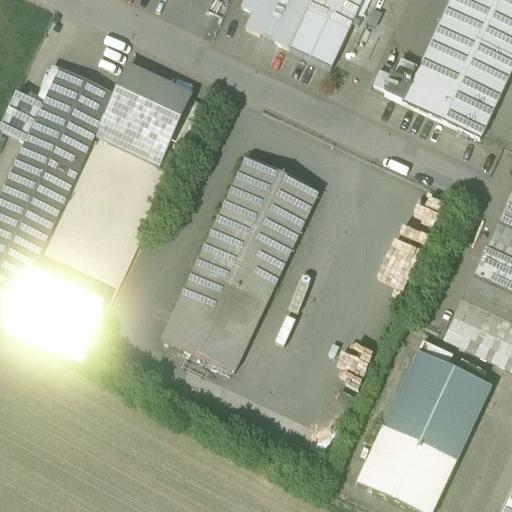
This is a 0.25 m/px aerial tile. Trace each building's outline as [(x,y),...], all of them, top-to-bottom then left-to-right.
[(246,0),(241,11),(253,16),(260,0),(246,0)] [(260,0),(253,16),(245,33),(289,54),(313,0),(260,0)] [(364,0),(314,0),(307,15),(348,35),(364,0)] [(511,0),(453,0),(420,72),(401,63),(384,99),(479,144),(511,73),(511,0)] [(348,35),(307,15),(289,54),(330,73),(348,35)] [(25,147),(0,200),(0,327),(7,331),(7,329),(32,275),(95,140),(114,98),(59,73),(42,111),(25,147)] [(188,102),(126,73),(95,140),(157,169),(188,102)] [(42,111),(16,98),(0,132),(0,135),(25,147),(42,111)] [(246,163),(161,344),(234,378),(318,197),(246,163)] [(511,196),(448,333),(511,363),(511,196)] [(7,329),(76,360),(100,307),(32,275),(7,329)] [(434,511),(491,392),(417,357),(356,489),(404,511),(434,511)] [(229,423),(157,389),(151,401),(223,435),(229,423)] [(511,511),(511,492),(502,511),(511,511)]
